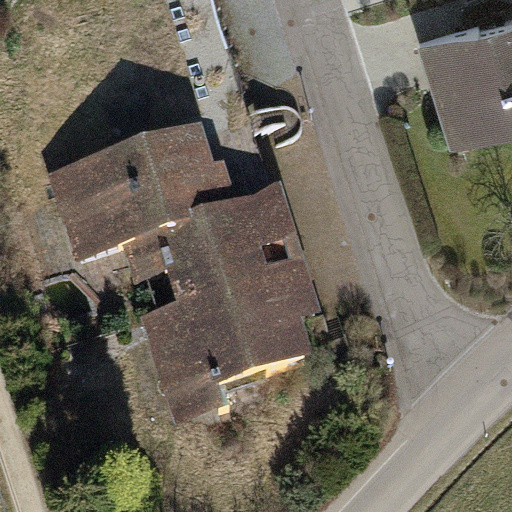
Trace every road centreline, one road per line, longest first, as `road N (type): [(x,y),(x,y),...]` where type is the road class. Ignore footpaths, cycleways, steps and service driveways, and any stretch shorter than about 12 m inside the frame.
road 1 (residential): [(482,389),(409,307),(312,0)]
road 2 (unclassified): [(482,389),(361,511)]
road 3 (track): [(40,511),(0,389)]
